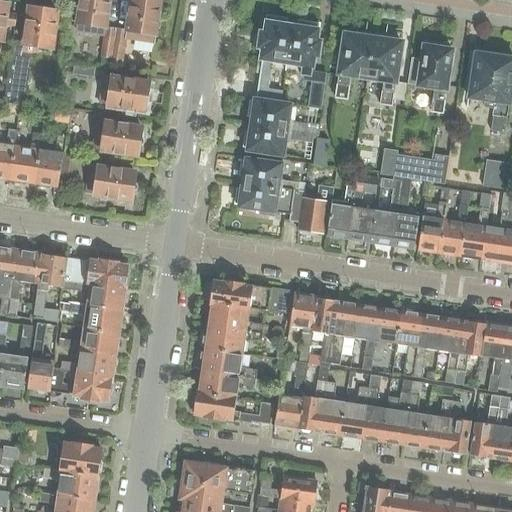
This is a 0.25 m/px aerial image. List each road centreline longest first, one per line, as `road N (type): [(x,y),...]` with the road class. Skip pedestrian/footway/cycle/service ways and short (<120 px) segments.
road 1 (residential): [(511,294),(173,243)]
road 2 (tertiary): [(173,243),(210,0)]
road 3 (residential): [(345,461),(147,432)]
road 4 (tertiary): [(147,432),(173,243)]
road 5 (residential): [(173,243),(0,218)]
road 6 (residential): [(511,487),(345,461)]
road 7 (residential): [(0,413),(147,432)]
